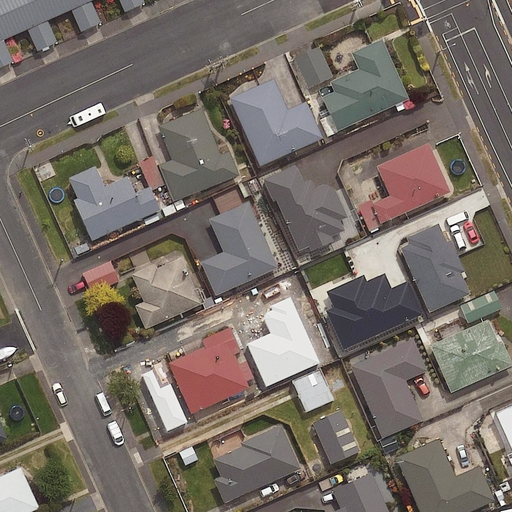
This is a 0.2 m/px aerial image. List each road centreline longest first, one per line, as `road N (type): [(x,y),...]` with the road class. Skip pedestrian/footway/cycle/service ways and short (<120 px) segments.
road 1 (residential): [(0,215),(132,511)]
road 2 (residential): [(276,0),(0,126)]
road 3 (primary): [(511,109),(461,0)]
